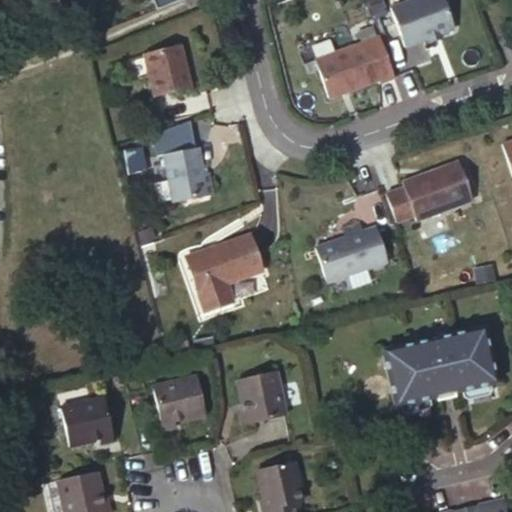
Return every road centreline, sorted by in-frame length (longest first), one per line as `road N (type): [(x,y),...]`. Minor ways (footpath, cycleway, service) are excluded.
road 1 (residential): [(241,0),(273,117),(290,139),(316,147),(511,80)]
road 2 (residential): [(511,443),(483,470),(412,489),(402,511)]
